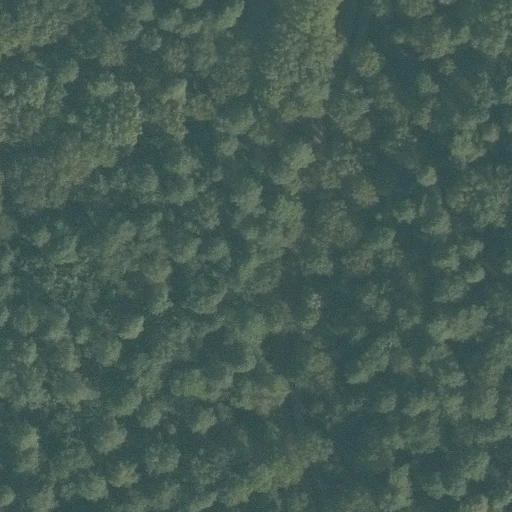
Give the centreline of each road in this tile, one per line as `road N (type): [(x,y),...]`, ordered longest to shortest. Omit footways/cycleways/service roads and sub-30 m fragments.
road 1 (track): [(351,0),(283,333),(284,436),(311,511)]
road 2 (track): [(511,307),(295,392),(109,484),(31,511)]
